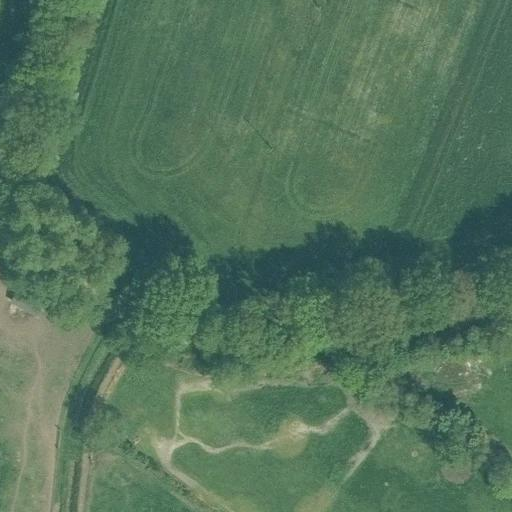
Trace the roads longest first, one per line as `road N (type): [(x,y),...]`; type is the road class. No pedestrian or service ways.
road 1 (track): [(511,306),(295,350),(208,350),(115,305)]
road 2 (track): [(115,305),(0,241)]
